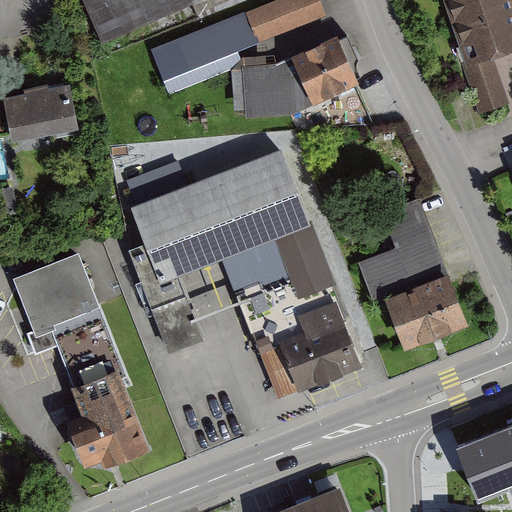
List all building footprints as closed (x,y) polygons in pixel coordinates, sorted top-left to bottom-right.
[(82,0),(104,45),(192,5),(195,4),(193,0),(82,0)] [(250,0),(193,0),(195,4),(192,5),(199,21),(250,0)] [(259,45),(328,17),(321,0),(279,0),(246,13),(259,45)] [(511,0),(443,0),(466,63),(462,64),(480,116),(511,105),(496,62),(511,56),(511,0)] [(246,13),(152,51),(170,96),(233,71),(242,59),(240,53),(259,45),(246,13)] [(291,60),(314,107),(360,86),(357,81),(350,66),(360,62),(348,37),(340,41),(338,37),(291,60)] [(235,111),(247,111),(243,68),(266,67),(267,57),(242,59),(233,71),(235,111)] [(247,111),(248,121),(292,118),(314,107),(291,60),(279,66),(266,67),(243,68),(247,111)] [(358,65),(360,62),(350,66),(357,81),(361,79),(358,71),(357,69),(358,65)] [(25,95),(4,99),(13,144),(79,131),(70,87),(49,91),(48,86),(24,91),(25,95)] [(132,209),(146,246),(130,252),(170,356),(206,342),(182,280),(223,264),(275,243),(290,282),(298,302),(332,288),(338,286),(313,222),(310,223),(282,151),(132,209)] [(0,213),(1,219),(20,215),(15,188),(0,190),(0,213)] [(396,248),(434,234),(420,199),(383,213),(396,248)] [(451,277),(434,234),(396,248),(357,263),(375,311),(387,306),(386,302),(451,277)] [(223,264),(237,295),(259,286),(262,293),(290,282),(275,243),(223,264)] [(85,471),(102,465),(104,470),(151,452),(123,381),(129,378),(80,254),(14,280),(35,332),(28,335),(36,356),(59,348),(75,389),(72,390),(83,418),(67,424),(85,471)] [(387,306),(406,353),(471,328),(451,277),(386,302),(387,306)] [(259,286),(237,295),(279,400),(299,392),(300,395),(365,369),(332,288),(298,302),(290,282),(262,293),(259,286)] [(511,422),(458,443),(479,497),(511,483),(511,422)] [(348,511),(340,491),(286,511),(348,511)]
